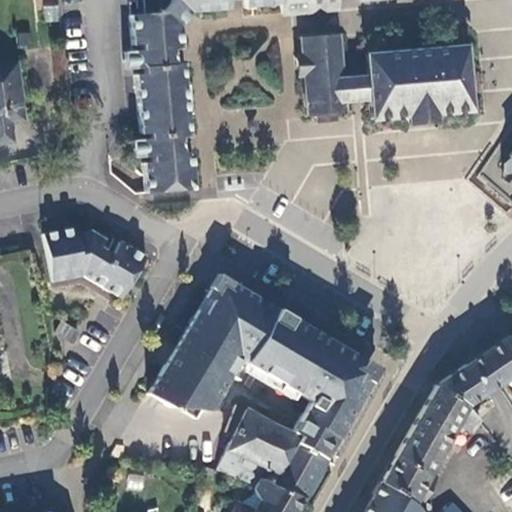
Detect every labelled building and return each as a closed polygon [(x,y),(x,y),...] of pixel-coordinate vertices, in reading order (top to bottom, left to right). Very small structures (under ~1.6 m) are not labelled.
[(280,5),(279,0),(172,0),(162,14),(129,17),(142,195),(182,192),(190,183),(189,153),(166,155),(165,140),(187,139),(183,63),(161,65),(159,50),(181,49),(179,27),(191,12),(230,9),(229,0),(244,0),(245,8),(280,5)] [(279,0),(280,5),(281,14),(312,13),(311,0),(279,0)] [(338,37),(298,39),(300,58),(294,58),(296,79),(302,78),(304,119),(316,119),(316,125),(334,124),(334,117),(344,116),(344,104),(356,103),(369,102),(371,123),(406,120),(407,128),(434,126),(433,118),(469,115),(465,50),(366,57),(368,80),(354,80),(342,81),(338,37)] [(27,120),(20,64),(0,66),(0,144),(17,142),(15,122),(27,120)] [(511,145),(503,157),(503,160),(511,167),(511,145)] [(511,167),(503,160),(501,167),(501,175),(511,184),(511,167)] [(41,235),(50,281),(82,277),(118,299),(143,258),(113,240),(99,260),(87,253),(97,237),(87,232),(73,235),(72,230),(41,235)] [(226,286),(229,282),(216,274),(209,287),(214,290),(226,286)] [(207,412),(237,361),(308,403),(287,438),(291,441),(290,444),(322,462),(323,459),(316,455),(326,437),(333,441),(368,381),(364,378),(360,365),(363,361),(290,318),(286,324),(273,316),(277,310),(229,282),(226,286),(214,290),(209,287),(145,396),(147,397),(149,394),(163,405),(162,406),(167,409),(207,412)] [(290,318),(277,310),(273,316),(286,324),(290,318)] [(467,407),(511,379),(511,345),(507,337),(468,365),(439,385),(467,407)] [(375,368),(363,361),(360,365),(364,378),(368,381),(375,368)] [(464,410),(467,407),(439,385),(432,394),(379,484),(410,503),(454,431),(460,434),(463,429),(471,433),(478,421),(464,410)] [(149,394),(147,397),(162,406),(163,405),(149,394)] [(232,437),(225,451),(217,473),(229,477),(256,488),(257,486),(258,483),(261,481),(262,480),(270,483),(269,486),(298,502),(300,503),(322,462),(290,444),(291,441),(287,438),(244,413),(236,407),(225,434),(232,437)] [(333,441),(326,437),(316,455),(323,459),(333,441)] [(270,483),(262,480),(261,481),(259,483),(257,486),(256,488),(256,489),(256,494),(257,498),(258,500),(260,502),(254,511),(248,511),(236,506),(232,511),(292,511),(298,502),(269,486),(270,483)] [(421,511),(416,506),(410,503),(379,484),(362,511),(421,511)]
